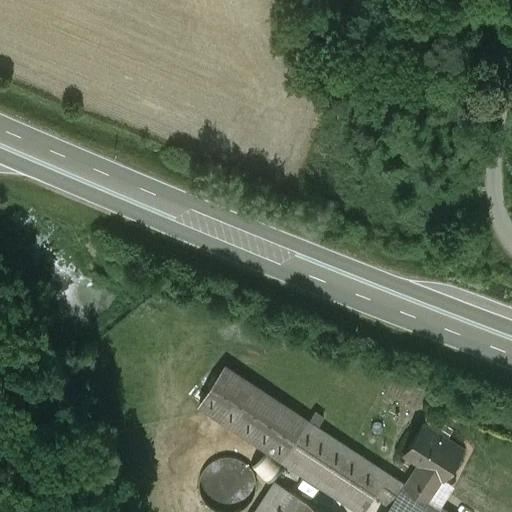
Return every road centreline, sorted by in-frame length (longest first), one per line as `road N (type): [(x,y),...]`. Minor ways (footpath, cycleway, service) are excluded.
road 1 (trunk): [(511,335),(0,124)]
road 2 (trunk): [(0,152),(511,357)]
road 3 (unclassified): [(511,50),(492,140),(494,209),(511,237)]
